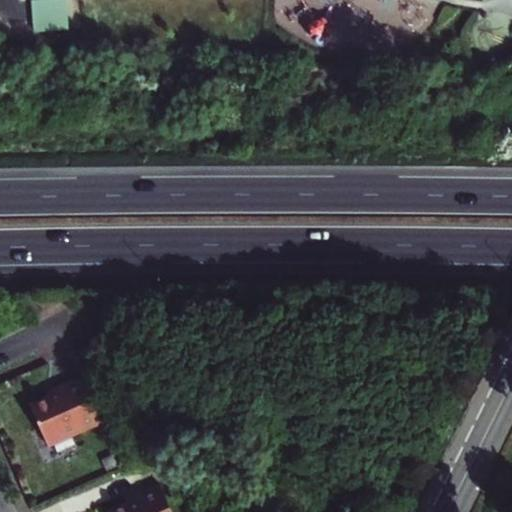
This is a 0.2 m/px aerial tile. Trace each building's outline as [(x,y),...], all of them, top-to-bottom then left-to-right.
[(61,0),(33,2),(35,30),(63,29),(61,0)] [(51,446),(106,424),(87,378),(65,387),(66,391),(53,396),(34,404),(51,446)] [(52,393),(53,396),(66,391),(65,387),(52,393)] [(112,511),(170,511),(160,486),(137,495),(140,501),(127,506),(112,511)] [(124,501),(127,506),(140,501),(137,495),(124,501)]
